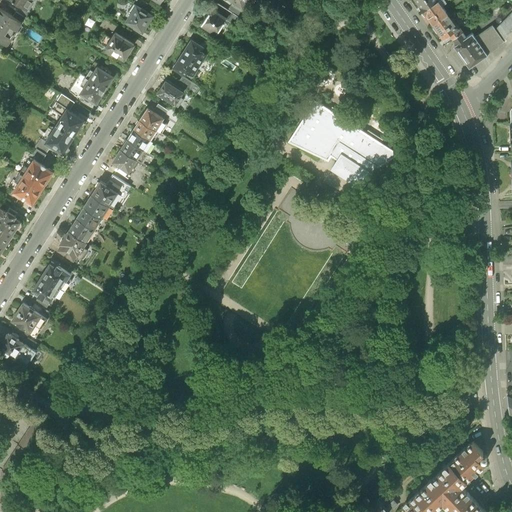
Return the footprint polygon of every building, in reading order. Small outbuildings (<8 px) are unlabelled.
[(27,10),(33,0),(10,0),(19,6),(27,10)] [(142,0),(136,0),(135,2),(151,12),(154,7),(142,0)] [(434,0),(415,0),(422,9),(434,0)] [(434,0),(422,9),(432,23),(448,13),(438,0),(434,0)] [(232,1),(227,9),(241,17),(246,9),(242,7),(232,1)] [(124,19),(142,30),(153,13),(151,12),(135,2),(124,19)] [(241,17),(227,9),(216,2),(213,8),(226,16),(225,19),(233,23),(235,20),(236,19),(237,19),(239,20),(241,17)] [(19,6),(13,17),(21,23),(23,24),(30,12),(27,10),(19,6)] [(202,25),(216,33),(225,19),(226,16),(213,8),(202,25)] [(0,9),(0,42),(6,46),(21,23),(13,17),(0,9)] [(511,11),(495,29),(502,40),(508,36),(507,35),(511,31),(511,29),(511,11)] [(456,24),(448,13),(432,23),(443,39),(450,34),(453,38),(460,32),(463,30),(457,22),(456,24)] [(492,25),(475,37),(487,54),(498,46),(497,45),(503,41),(502,40),(495,29),(492,25)] [(134,43),(114,30),(102,49),(116,58),(117,55),(123,59),(134,43)] [(464,37),(460,32),(453,38),(456,43),(454,45),(469,66),(487,54),(475,37),(472,32),(464,37)] [(190,37),(181,52),(199,63),(206,52),(200,48),(202,45),(190,37)] [(191,74),(199,63),(181,52),(171,66),(183,74),(185,70),(191,74)] [(96,64),(87,78),(104,89),(113,75),(96,64)] [(78,98),(80,94),(78,93),(87,78),(81,74),(69,92),(78,98)] [(199,87),(182,76),(178,81),(195,93),(199,87)] [(95,103),(104,89),(87,78),(78,93),(80,94),(95,103)] [(182,90),(163,78),(155,92),(177,106),(182,98),(178,96),(182,90)] [(378,167),(399,153),(381,142),(383,139),(368,129),(366,133),(350,123),(344,119),(346,116),(332,108),(331,111),(315,101),(289,141),(328,161),(331,157),(338,161),(346,148),(375,166),(378,167)] [(52,110),(62,116),(66,109),(57,103),(52,110)] [(147,106),(138,118),(154,129),(163,116),(147,106)] [(62,116),(55,125),(73,137),(84,120),(66,109),(62,116)] [(169,113),(166,118),(174,124),(178,118),(169,113)] [(138,118),(132,128),(148,139),(154,129),(138,118)] [(62,153),(73,137),(55,125),(45,142),(52,147),(62,153)] [(132,128),(126,138),(142,148),(148,139),(132,128)] [(126,138),(119,148),(135,159),(142,148),(126,138)] [(45,142),(41,140),(30,158),(32,159),(41,164),(52,147),(45,142)] [(127,171),(135,159),(119,148),(111,161),(119,166),(127,171)] [(375,166),(346,148),(338,161),(333,168),(362,186),(375,166)] [(32,159),(22,176),(42,188),(52,172),(41,164),(32,159)] [(127,171),(119,166),(116,171),(128,179),(138,164),(145,168),(146,166),(135,159),(127,171)] [(120,185),(116,191),(110,201),(113,203),(112,205),(117,208),(131,187),(112,175),(109,178),(120,185)] [(31,205),(42,188),(22,176),(11,192),(31,205)] [(99,179),(90,192),(108,204),(110,201),(116,191),(99,179)] [(90,192),(82,205),(99,216),(108,204),(90,192)] [(82,205),(75,216),(92,227),(99,216),(82,205)] [(0,224),(13,232),(20,220),(14,216),(16,214),(6,208),(6,210),(0,206),(0,224)] [(75,216),(67,228),(84,240),(92,227),(75,216)] [(0,224),(0,243),(4,246),(13,232),(0,224)] [(72,258),(84,240),(67,228),(58,242),(60,243),(56,248),(72,258)] [(50,261),(40,276),(57,286),(62,278),(64,279),(69,272),(50,261)] [(48,301),(57,286),(40,276),(31,291),(48,301)] [(37,298),(31,308),(39,313),(46,318),(50,313),(43,309),(46,304),(37,298)] [(28,331),(39,313),(31,308),(20,301),(9,319),(25,329),(28,331)] [(22,342),(5,332),(0,339),(0,351),(11,359),(22,342)] [(35,351),(22,342),(11,359),(25,367),(35,351)] [(15,511),(13,478),(45,427),(34,420),(1,471),(0,477),(0,484),(1,511),(15,511)] [(481,511),(460,488),(484,467),(477,460),(483,454),(472,443),(401,508),(404,511),(435,511),(442,506),(448,511),(481,511)] [(391,511),(398,506),(393,501),(383,511),(376,505),(368,511),(391,511)]
